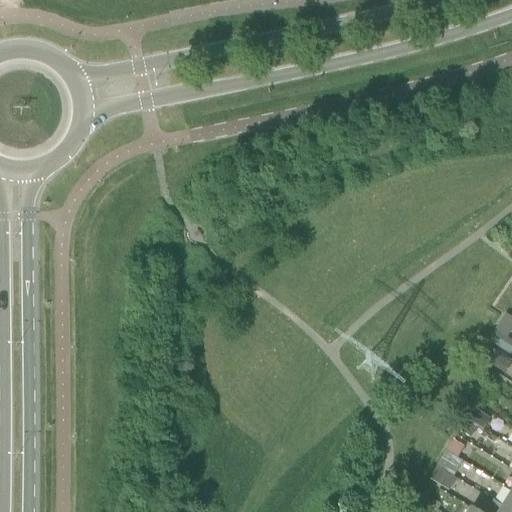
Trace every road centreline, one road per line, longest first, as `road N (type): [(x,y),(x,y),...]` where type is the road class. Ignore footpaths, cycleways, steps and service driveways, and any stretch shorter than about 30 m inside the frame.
road 1 (tertiary): [(86,118),(399,52),(511,17)]
road 2 (tertiary): [(439,0),(78,82)]
road 3 (tertiary): [(7,171),(5,511)]
road 4 (tertiary): [(27,511),(27,173)]
